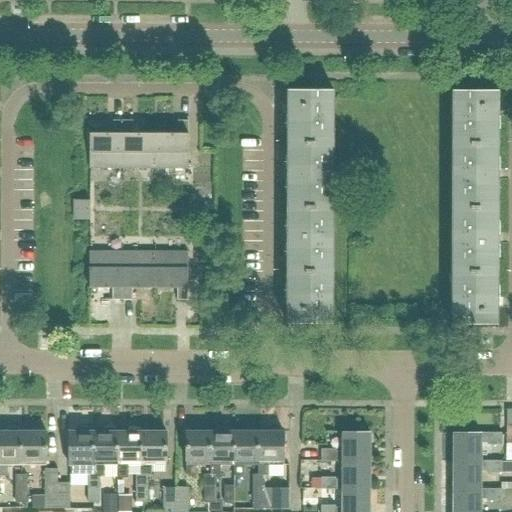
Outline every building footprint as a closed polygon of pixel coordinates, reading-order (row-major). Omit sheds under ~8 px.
[(287,148),(332,148),(332,100),(332,89),(287,89),(287,148)] [(452,148),(497,148),(497,90),(452,89),(452,99),(452,148)] [(177,300),(188,300),(188,252),(98,252),(98,168),(188,168),(188,121),(177,121),(177,133),(133,133),(133,120),(113,120),(113,133),(90,133),(89,168),(90,168),(90,200),(74,200),(74,220),(90,220),(90,252),(89,252),(89,287),(112,287),(112,300),(132,300),(132,288),(177,288),(177,300)] [(332,206),(332,148),(287,148),(287,206),(332,206)] [(452,148),(452,206),(497,206),(497,148),(452,148)] [(332,264),(332,206),(287,206),(286,264),(332,264)] [(452,206),(452,264),(497,264),(497,206),(452,206)] [(332,264),(286,264),(286,322),(331,322),(332,264)] [(497,323),(497,264),(452,264),(452,323),(497,323)] [(8,431),(0,430),(0,475),(6,475),(5,465),(22,464),(22,431),(20,431),(19,427),(10,428),(8,431)] [(22,431),(22,464),(47,464),(47,431),(44,431),(43,427),(34,427),(33,431),(22,431)] [(93,474),(93,431),(91,431),(90,427),(81,427),(80,431),(68,431),(68,465),(69,465),(69,474),(87,474),(93,474)] [(117,465),(117,431),(116,431),(114,427),(105,427),(104,431),(93,431),(93,474),(87,474),(87,488),(99,488),(99,474),(103,465),(117,465)] [(141,465),(141,431),(140,431),(138,427),(129,427),(128,431),(117,431),(117,465),(118,465),(118,477),(127,477),(127,465),(141,465)] [(151,474),(151,465),(166,465),(166,430),(163,430),(162,427),(153,427),(151,431),(141,431),(141,465),(141,474),(135,474),(135,488),(147,488),(147,474),(151,474)] [(210,464),(210,431),(209,431),(207,427),(198,427),(197,431),(186,431),(185,474),(196,474),(196,464),(210,464)] [(220,474),(220,464),(234,464),(234,431),(233,431),(231,427),(222,427),(222,431),(210,431),(210,464),(210,474),(204,474),(204,488),(216,488),(216,474),(220,474)] [(243,475),(243,465),(258,465),(258,431),(257,431),(255,427),(246,427),(245,431),(234,431),(234,464),(234,475),(243,475)] [(268,474),(268,465),(283,465),(283,431),(281,431),(279,427),(270,427),(269,431),(258,431),(258,465),(258,474),(252,474),(252,488),(264,488),(264,487),(264,474),(268,474)] [(453,432),(453,461),(480,461),(481,441),(487,441),(487,445),(501,445),(501,433),(480,433),(453,432)] [(342,461),(369,461),(369,433),(342,433),(342,453),(335,453),(335,450),(321,450),(321,461),(342,461)] [(342,489),(369,490),(369,461),(342,461),(342,481),(335,481),(335,478),(321,478),(321,489),(342,489)] [(501,462),(480,461),(453,461),(453,489),(480,489),(480,470),(487,470),(487,473),(501,473),(501,462)] [(45,507),(59,507),(59,482),(57,482),(57,468),(44,468),(45,507)] [(15,474),(15,488),(27,488),(27,474),(15,474)] [(70,482),(59,482),(59,507),(70,507),(70,482)] [(163,511),(166,511),(176,511),(176,486),(163,487),(163,511)] [(188,486),(176,486),(176,511),(188,511),(188,486)] [(264,487),(264,488),(265,502),(258,502),(258,508),(289,508),(289,487),(264,487)] [(99,488),(87,488),(87,502),(93,502),(99,502),(99,492),(99,488)] [(147,488),(135,488),(135,502),(147,502),(147,488)] [(216,488),(204,488),(204,502),(210,502),(216,502),(216,499),(216,488)] [(264,488),(252,488),(252,508),(258,508),(258,502),(265,502),(264,488)] [(369,511),(369,490),(342,489),(342,509),(335,509),(335,506),(321,506),(321,511),(369,511)] [(501,490),(480,489),(453,489),(452,511),(480,511),(480,498),(487,498),(487,501),(501,501),(501,490)] [(103,494),(103,511),(117,511),(117,494),(103,494)] [(216,502),(210,502),(209,511),(221,511),(221,499),(216,499),(216,502)]
